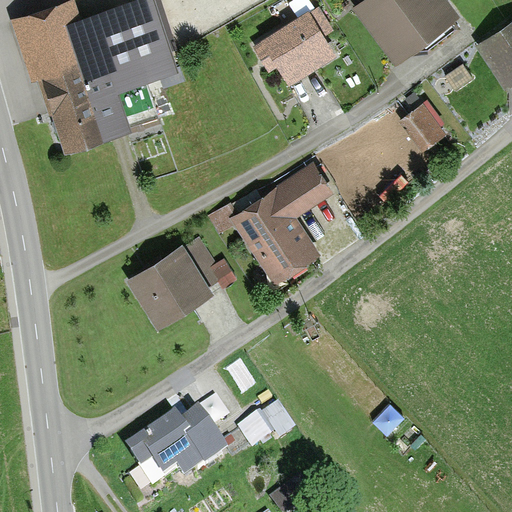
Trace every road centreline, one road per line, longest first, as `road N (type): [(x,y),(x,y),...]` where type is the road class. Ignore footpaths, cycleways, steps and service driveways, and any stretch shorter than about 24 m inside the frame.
road 1 (residential): [(51,445),(73,443),(306,293),(511,129)]
road 2 (tertiary): [(51,445),(0,130)]
